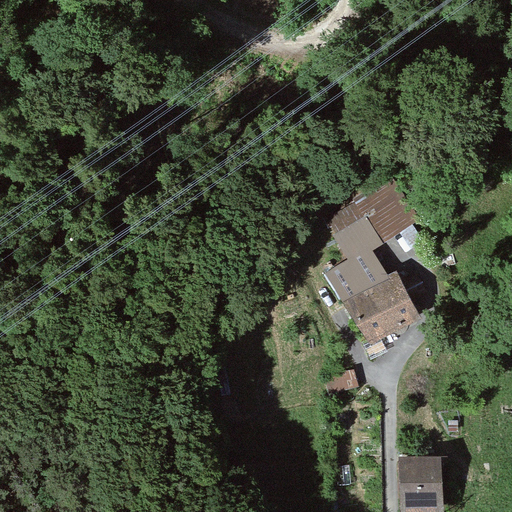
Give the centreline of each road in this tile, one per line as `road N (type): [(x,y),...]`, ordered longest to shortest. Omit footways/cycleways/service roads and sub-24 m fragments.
road 1 (track): [(190,0),(245,30),(303,44),(319,36),(343,0)]
road 2 (track): [(345,0),(511,65)]
